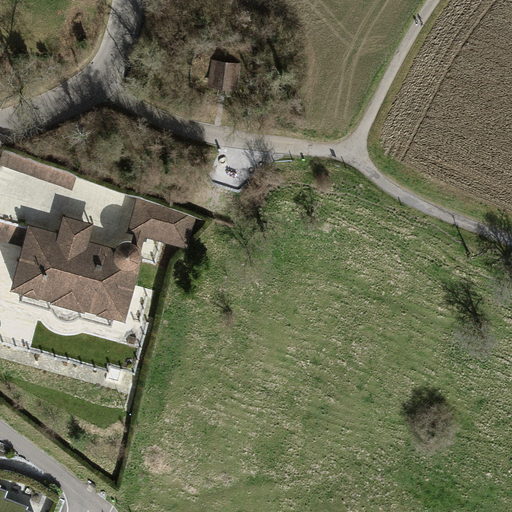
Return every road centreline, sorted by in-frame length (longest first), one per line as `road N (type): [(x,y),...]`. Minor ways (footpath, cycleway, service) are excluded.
road 1 (track): [(95,83),(194,131),(352,156),(402,196),(511,243)]
road 2 (tertiary): [(127,0),(111,59),(95,83),(0,129)]
road 3 (track): [(352,156),(434,0)]
